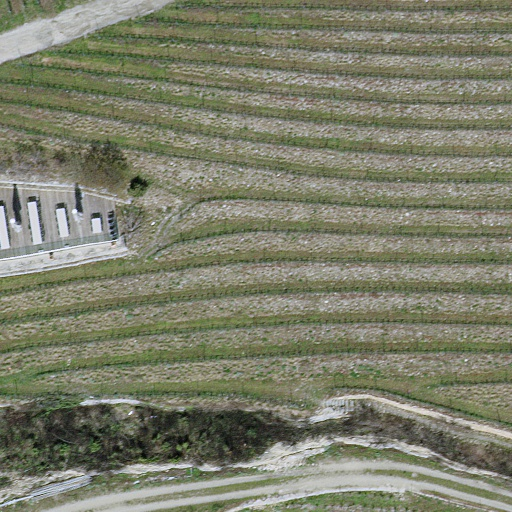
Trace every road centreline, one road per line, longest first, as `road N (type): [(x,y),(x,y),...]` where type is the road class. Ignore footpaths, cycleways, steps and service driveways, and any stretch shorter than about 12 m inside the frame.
road 1 (track): [(144,511),(309,477),(380,471),(511,500)]
road 2 (track): [(0,49),(140,0)]
